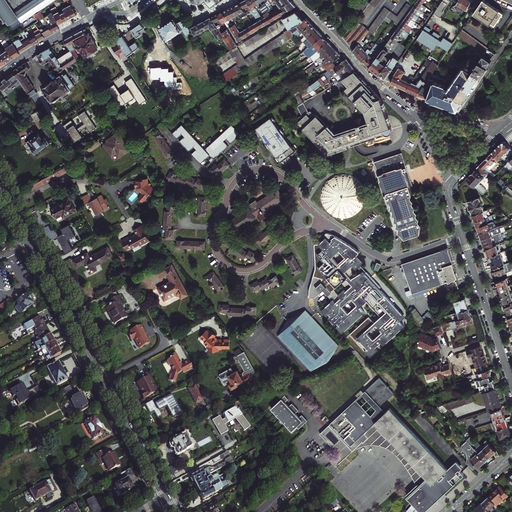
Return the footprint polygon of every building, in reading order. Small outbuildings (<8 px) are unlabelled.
[(0,0),(0,14),(4,20),(6,19),(8,23),(9,22),(13,28),(21,22),(14,12),(6,0),(0,0)] [(33,0),(14,12),(21,22),(53,0),(33,0)] [(247,8),(252,5),(248,0),(245,1),(242,3),(246,9),(247,9),(247,8)] [(257,4),(254,0),(248,0),(252,5),(255,9),(257,13),(256,13),(259,18),(257,19),(258,21),(264,17),(260,8),(257,4)] [(264,5),(262,3),(259,0),(254,0),(257,4),(260,8),(262,7),(264,5)] [(266,14),(272,11),(269,7),(277,1),(280,5),(282,8),(287,5),(293,2),(291,0),(269,0),(270,1),(264,5),(262,7),(266,14)] [(363,3),(360,0),(355,6),(358,9),(363,3)] [(371,0),(367,6),(365,9),(357,19),(362,24),(381,0),(371,0)] [(454,3),(455,0),(443,0),(435,13),(442,18),(452,2),(454,3)] [(460,0),(458,5),(453,7),(459,13),(460,11),(464,13),(466,9),(468,10),(471,2),(470,2),(471,1),(469,0),(468,0),(460,0)] [(484,0),(483,0),(475,13),(491,24),(495,27),(495,26),(499,21),(500,22),(504,17),(502,16),(504,14),(489,3),(484,0)] [(424,6),(423,5),(418,1),(415,6),(419,9),(421,10),(420,11),(422,13),(423,14),(425,11),(426,8),(424,6)] [(293,2),(287,5),(290,11),(291,11),(297,7),(295,4),(293,2)] [(246,9),(242,3),(239,5),(236,6),(244,20),(245,22),(247,26),(250,25),(244,13),(247,11),(246,9)] [(400,26),(403,21),(407,16),(411,11),(413,7),(407,3),(398,17),(385,8),(368,29),(369,30),(372,33),(374,34),(385,20),(387,18),(392,21),(400,26)] [(71,4),(70,4),(62,8),(63,11),(59,13),(57,10),(52,13),(58,23),(68,18),(76,14),(71,4)] [(290,11),(287,5),(282,8),(281,9),(285,15),(290,11)] [(244,20),(236,6),(233,8),(229,10),(235,18),(237,22),(240,20),(241,22),(244,20)] [(421,10),(419,9),(415,6),(413,7),(411,11),(417,15),(416,16),(419,18),(420,15),(422,13),(420,11),(421,10)] [(285,15),(281,9),(276,12),(275,11),(273,13),(274,14),(277,19),(281,17),(285,15)] [(230,21),(235,18),(229,10),(227,11),(225,12),(230,21)] [(58,24),(58,23),(52,13),(50,11),(42,16),(49,26),(52,32),(56,30),(59,27),(58,24)] [(277,19),(274,14),(273,13),(273,12),(272,11),(266,14),(267,16),(268,18),(269,17),(272,22),(275,21),(277,19)] [(285,19),(292,30),(300,27),(306,21),(303,18),(297,11),(285,19)] [(411,11),(407,16),(412,20),(413,20),(413,21),(415,23),(417,20),(419,18),(416,16),(417,15),(411,11)] [(230,21),(225,12),(223,13),(221,14),(226,22),(229,27),(233,25),(230,21)] [(225,23),(220,14),(216,16),(212,18),(215,23),(217,22),(219,21),(221,25),(225,23)] [(407,16),(403,21),(408,25),(412,28),(414,26),(416,23),(415,23),(413,21),(413,20),(412,20),(407,16)] [(192,28),(185,19),(178,23),(175,18),(170,22),(169,20),(168,21),(166,22),(167,24),(162,27),(165,31),(162,33),(166,39),(169,37),(170,38),(185,28),(189,34),(194,31),(192,28)] [(224,38),(218,27),(215,23),(212,18),(206,21),(198,25),(193,27),(197,34),(211,27),(217,36),(219,35),(221,38),(222,40),(224,38)] [(300,27),(292,30),(295,35),(297,32),(300,34),(297,36),(298,37),(289,45),(291,47),(300,39),(299,38),(304,33),(313,24),(311,21),(308,19),(306,21),(300,27)] [(362,24),(357,19),(345,35),(343,37),(346,41),(350,46),(354,41),(358,44),(362,40),(369,30),(368,29),(362,24)] [(412,28),(408,25),(403,21),(400,26),(409,33),(411,31),(413,28),(412,28)] [(252,39),(256,44),(283,28),(279,22),(252,39)] [(260,22),(255,25),(258,31),(260,30),(263,28),(260,22)] [(134,29),(139,37),(143,34),(140,31),(142,30),(142,31),(146,28),(143,23),(138,26),(134,29)] [(313,24),(304,33),(308,36),(304,40),(305,42),(319,30),(317,27),(313,24)] [(255,25),(249,28),(253,34),(255,32),(258,31),(255,25)] [(52,32),(49,26),(41,31),(44,37),(48,34),(52,32)] [(409,33),(400,26),(396,31),(401,35),(406,39),(408,36),(410,34),(409,33)] [(434,49),(438,45),(448,51),(453,44),(449,41),(446,39),(444,43),(443,42),(441,41),(443,37),(439,35),(436,33),(434,36),(432,35),(431,34),(433,31),(429,28),(426,26),(418,38),(434,49)] [(20,52),(13,44),(10,39),(0,27),(0,36),(4,41),(2,43),(4,46),(12,57),(16,54),(20,52)] [(38,40),(35,34),(30,37),(29,35),(28,34),(29,33),(25,28),(23,30),(32,43),(35,42),(38,40)] [(72,49),(79,60),(82,59),(76,49),(77,49),(74,44),(76,42),(78,46),(79,45),(82,49),(83,49),(87,55),(100,47),(88,28),(84,30),(72,36),(66,39),(72,49)] [(490,48),(464,29),(459,36),(472,45),(485,55),(490,48)] [(32,43),(23,30),(20,32),(25,38),(22,40),(20,38),(26,47),(29,45),(32,43)] [(41,38),(44,37),(41,31),(40,30),(38,31),(39,32),(35,34),(38,40),(41,38)] [(230,32),(229,30),(223,33),(227,38),(232,35),(230,32)] [(287,35),(261,51),(266,56),(296,36),(295,35),(292,30),(286,33),(287,35)] [(322,33),(319,30),(305,42),(301,46),(303,48),(307,44),(310,47),(311,46),(312,47),(315,44),(324,36),(322,33)] [(399,38),(401,35),(396,31),(392,38),(396,41),(399,38)] [(246,38),(242,32),(237,36),(240,42),(243,40),(246,38)] [(119,39),(118,40),(129,56),(142,47),(138,40),(135,42),(131,45),(125,35),(122,37),(119,39)] [(232,35),(227,38),(230,44),(235,40),(234,38),(232,35)] [(319,51),(330,41),(327,39),(324,36),(315,44),(318,48),(313,52),(311,48),(305,52),(309,58),(310,57),(319,51)] [(119,39),(118,37),(112,40),(114,43),(113,43),(123,58),(124,57),(126,60),(127,60),(128,62),(132,60),(130,57),(129,56),(118,40),(119,39)] [(26,47),(20,38),(16,40),(17,42),(13,44),(20,52),(23,49),(26,47)] [(380,53),(379,54),(370,67),(374,70),(380,75),(386,66),(381,62),(390,50),(391,51),(397,42),(396,41),(392,38),(381,51),(380,53)] [(252,39),(247,42),(250,47),(256,44),(252,39)] [(235,40),(230,44),(233,50),(239,47),(240,46),(240,45),(238,45),(237,43),(235,40)] [(355,53),(358,56),(367,44),(362,40),(358,44),(353,50),(353,51),(355,53)] [(314,63),(321,58),(334,47),(332,44),(330,41),(319,51),(310,57),(314,63)] [(353,50),(358,44),(354,41),(350,46),(353,50)] [(363,61),(374,47),(371,45),(371,46),(367,43),(367,44),(358,56),(360,58),(363,61)] [(433,86),(433,88),(428,99),(443,105),(448,107),(465,84),(465,82),(485,55),(472,45),(466,53),(471,57),(449,89),(446,88),(449,79),(432,74),(427,82),(433,86)] [(0,53),(6,61),(9,59),(12,57),(4,46),(1,49),(3,51),(0,53)] [(372,57),(376,51),(374,50),(376,47),(374,46),(374,47),(363,61),(365,63),(366,64),(372,57)] [(59,57),(52,47),(45,50),(44,51),(39,54),(41,57),(46,64),(53,60),(61,72),(67,69),(67,68),(59,57)] [(247,60),(239,47),(233,50),(237,55),(240,60),(243,65),(246,70),(266,56),(261,51),(247,60)] [(329,59),(338,51),(337,49),(334,47),(321,58),(324,62),(328,59),(329,59)] [(465,84),(448,107),(454,109),(458,110),(465,100),(469,94),(473,89),(476,84),(480,79),(484,73),(489,66),(497,53),(490,48),(485,55),(465,82),(465,84)] [(79,60),(72,49),(65,53),(72,65),(74,64),(79,60)] [(213,62),(216,67),(237,55),(233,50),(232,51),(213,62)] [(340,53),(338,51),(329,59),(328,59),(324,62),(325,63),(326,62),(334,69),(337,66),(335,64),(344,57),(340,53)] [(72,65),(65,53),(59,57),(67,68),(72,65)] [(374,59),(372,57),(366,64),(368,66),(370,67),(379,54),(378,53),(375,57),(376,57),(374,59)] [(394,56),(386,66),(380,75),(383,77),(386,80),(398,62),(399,60),(394,56)] [(344,71),(347,75),(355,70),(356,69),(352,64),(348,59),(337,66),(334,69),(331,71),(333,74),(335,78),(344,71)] [(418,81),(415,79),(407,90),(413,92),(418,95),(425,85),(427,82),(432,74),(437,67),(438,66),(428,59),(426,63),(428,65),(429,68),(425,74),(420,71),(417,75),(421,77),(418,81)] [(15,71),(29,92),(36,88),(27,74),(28,69),(32,67),(28,62),(27,63),(15,71)] [(246,70),(243,65),(223,77),(227,82),(246,70)] [(169,67),(152,67),(152,79),(161,79),(161,80),(166,80),(166,85),(172,85),(172,89),(182,89),(182,82),(177,82),(177,77),(174,77),(174,70),(169,70),(169,67)] [(415,79),(411,76),(407,82),(401,79),(405,72),(399,68),(395,74),(391,83),(400,87),(407,90),(415,79)] [(308,108),(304,110),(326,149),(332,156),(340,153),(339,151),(353,146),(351,141),(355,139),(385,128),(386,130),(387,132),(389,133),(391,134),(392,133),(393,133),(394,132),(395,131),(396,129),(395,128),(389,111),(383,96),(380,94),(372,87),(368,83),(358,73),(356,71),(355,70),(347,75),(341,79),(344,82),(348,85),(345,88),(366,109),(370,121),(351,128),(338,133),(319,114),(317,116),(311,111),(310,111),(308,108)] [(146,93),(131,71),(124,76),(128,82),(120,87),(113,77),(107,82),(119,101),(134,91),(139,98),(146,93)] [(16,79),(11,73),(6,78),(0,82),(0,85),(4,89),(16,79)] [(72,88),(77,85),(70,73),(67,75),(66,73),(45,86),(53,100),(54,99),(54,100),(57,100),(59,98),(60,100),(62,100),(73,94),(73,92),(72,89),(72,88)] [(323,77),(307,88),(310,93),(323,84),(324,86),(330,82),(327,76),(324,78),(323,77)] [(428,99),(433,88),(431,87),(431,88),(425,85),(418,95),(420,96),(424,97),(428,99)] [(299,93),(296,96),(300,104),(304,102),(299,93)] [(40,115),(43,113),(43,112),(40,109),(32,113),(36,121),(41,118),(40,115)] [(326,149),(304,110),(303,111),(305,114),(301,116),(302,119),(302,120),(308,126),(306,127),(322,143),(321,144),(326,149)] [(72,120),(65,125),(74,140),(76,142),(83,137),(80,132),(86,127),(90,132),(96,128),(85,111),(79,116),(84,124),(78,129),(72,120)] [(273,145),(287,165),(296,159),(292,154),(294,153),(295,154),(300,150),(297,145),(296,146),(287,133),(288,132),(284,126),(283,127),(278,121),(280,120),(276,115),(275,116),(274,115),(259,126),(261,127),(259,128),(263,133),(264,132),(270,140),(268,141),(270,143),(272,146),(273,145)] [(186,116),(175,125),(177,127),(179,130),(185,125),(187,128),(185,130),(182,133),(190,143),(193,141),(196,139),(198,142),(195,144),(193,146),(199,154),(201,156),(211,149),(215,153),(217,152),(222,147),(230,141),(228,138),(226,135),(229,133),(231,135),(233,138),(237,135),(244,130),(235,120),(207,142),(186,116)] [(65,125),(63,126),(73,140),(74,140),(65,125)] [(150,129),(164,153),(171,149),(168,145),(164,138),(159,130),(156,125),(150,129)] [(40,132),(32,139),(28,141),(29,142),(28,143),(30,146),(32,145),(32,147),(33,147),(34,147),(37,152),(51,142),(46,135),(44,134),(42,134),(40,132)] [(108,149),(113,155),(117,153),(119,157),(131,149),(120,132),(108,140),(109,141),(105,144),(108,149)] [(505,152),(511,158),(511,157),(511,149),(504,142),(500,142),(499,143),(498,145),(502,149),(502,148),(506,151),(505,152)] [(495,157),(498,160),(502,156),(504,158),(507,155),(509,157),(510,159),(511,158),(505,152),(506,151),(502,148),(502,149),(498,145),(496,146),(492,151),(490,153),(495,157)] [(75,161),(70,154),(66,148),(63,150),(72,163),(75,161)] [(383,190),(412,181),(402,152),(376,161),(384,185),(382,186),(383,190)] [(488,173),(490,174),(492,172),(489,170),(488,168),(494,161),(495,161),(492,159),(495,157),(490,153),(485,158),(479,164),(488,173)] [(511,157),(511,158),(510,159),(508,162),(501,169),(502,170),(505,167),(505,168),(507,166),(510,169),(510,168),(511,166),(511,157)] [(219,166),(217,164),(210,170),(215,176),(219,172),(222,170),(224,171),(228,167),(231,165),(226,159),(219,166)] [(496,163),(494,161),(488,168),(489,170),(496,163)] [(477,184),(484,177),(488,173),(479,164),(473,171),(466,178),(482,193),(485,189),(480,185),(478,185),(477,184)] [(68,170),(66,166),(41,180),(43,184),(68,170)] [(171,171),(168,178),(176,182),(177,180),(186,184),(186,183),(195,186),(196,185),(204,189),(207,182),(203,180),(199,178),(198,179),(194,178),(190,176),(189,177),(185,175),(180,173),(180,174),(176,173),(171,171)] [(365,201),(366,198),(366,196),(365,192),(365,190),(364,187),(362,184),(359,180),(358,179),(354,176),(350,174),(345,173),(343,173),(339,174),(334,175),(330,177),(327,180),(324,183),(322,187),(321,189),(321,191),(320,194),(320,196),(320,200),(322,205),(324,208),(327,212),(330,215),(334,217),(336,218),(338,218),(343,219),(345,219),(347,218),(351,217),(354,216),(357,214),(360,211),(363,207),(364,205),(365,203),(365,201)] [(141,180),(136,180),(136,183),(136,188),(138,188),(143,192),(139,198),(144,202),(155,189),(150,185),(149,186),(147,184),(148,183),(148,179),(141,179),(141,180)] [(41,180),(23,189),(26,193),(43,184),(41,180)] [(412,181),(383,190),(384,192),(383,192),(390,214),(415,199),(411,196),(412,193),(409,183),(413,182),(412,181)] [(269,209),(286,198),(279,189),(259,202),(258,200),(255,202),(252,204),(253,206),(249,209),(231,221),(238,231),(259,217),(261,221),(272,213),(269,209)] [(108,206),(107,204),(109,203),(107,198),(105,199),(102,194),(96,198),(93,191),(88,194),(83,197),(86,203),(87,202),(90,207),(93,206),(97,214),(104,210),(105,211),(108,209),(108,206)] [(63,214),(64,216),(76,210),(69,197),(51,206),(54,211),(57,217),(63,214)] [(209,198),(201,197),(199,215),(207,216),(207,212),(208,204),(209,198)] [(469,205),(472,214),(484,210),(479,197),(468,201),(469,205)] [(415,199),(390,214),(392,215),(398,220),(402,233),(405,239),(421,233),(421,226),(422,223),(419,219),(420,217),(417,214),(418,211),(416,207),(416,205),(414,201),(415,199)] [(177,202),(169,201),(168,210),(166,210),(164,228),(166,228),(165,237),(173,238),(173,234),(174,229),(171,228),(172,224),(173,214),(173,211),(176,211),(176,206),(177,202)] [(473,217),(474,221),(490,215),(489,212),(488,212),(487,209),(484,210),(472,214),(473,217)] [(476,224),(476,227),(493,221),(494,221),(494,219),(493,220),(491,215),(490,215),(474,221),(476,224)] [(493,221),(476,227),(478,230),(479,233),(492,228),(491,225),(494,224),(493,221)] [(76,235),(70,224),(62,228),(64,233),(58,236),(59,238),(67,252),(74,249),(68,239),(76,235)] [(149,240),(141,224),(133,228),(136,233),(133,234),(131,235),(130,234),(120,239),(125,247),(130,244),(132,247),(139,243),(140,244),(149,240)] [(498,233),(506,231),(504,224),(496,227),(496,229),(495,230),(496,234),(498,233)] [(277,233),(272,227),(269,231),(262,237),(258,240),(263,245),(277,233)] [(496,227),(492,228),(479,233),(480,236),(481,239),(496,234),(495,230),(496,229),(496,227)] [(500,239),(498,233),(496,234),(481,239),(482,243),(484,249),(496,244),(494,241),(500,239)] [(352,333),(373,355),(380,348),(378,345),(381,342),(383,345),(404,326),(400,321),(405,317),(381,290),(378,293),(376,291),(381,287),(367,272),(363,275),(361,273),(356,276),(355,274),(353,272),(364,262),(357,255),(359,252),(349,243),(342,239),(336,236),(332,235),(330,234),(329,234),(327,234),(326,234),(325,238),(319,244),(314,244),(315,261),(315,266),(315,270),(314,275),(309,288),(309,290),(311,297),(317,296),(329,286),(334,291),(330,294),(333,298),(335,295),(337,298),(336,299),(335,298),(324,309),(344,331),(367,311),(362,306),(369,300),(383,315),(376,321),(371,316),(352,333)] [(228,237),(224,243),(232,248),(230,250),(246,259),(248,257),(256,262),(260,255),(256,253),(251,250),(250,252),(246,250),(238,245),(235,243),(235,242),(232,240),(228,237)] [(186,241),(179,240),(179,247),(206,249),(207,242),(201,242),(193,241),(186,241)] [(497,249),(496,244),(484,249),(485,252),(487,257),(500,252),(498,248),(497,249)] [(95,265),(113,256),(110,250),(111,250),(110,247),(109,247),(108,246),(90,256),(88,252),(73,259),(75,263),(77,267),(85,262),(90,273),(97,270),(95,265)] [(447,250),(447,249),(439,251),(440,252),(402,265),(412,294),(447,282),(446,280),(455,277),(454,274),(449,260),(446,251),(447,250)] [(490,261),(492,268),(507,263),(503,251),(500,252),(487,257),(488,260),(488,261),(490,261)] [(298,261),(295,255),(289,259),(299,275),(305,271),(302,267),(298,261)] [(511,274),(511,260),(507,263),(492,268),(493,269),(492,271),(493,271),(493,272),(492,273),(493,274),(493,276),(498,275),(499,275),(502,274),(503,273),(509,271),(510,275),(511,274)] [(161,292),(165,299),(172,295),(176,293),(177,293),(181,294),(182,297),(189,293),(173,264),(165,268),(171,279),(158,287),(161,292)] [(217,275),(215,271),(209,276),(220,291),(226,286),(223,283),(217,275)] [(251,285),(255,292),(264,287),(265,290),(273,285),(274,288),(282,283),(279,276),(275,278),(271,281),(270,279),(265,281),(261,283),(260,281),(256,283),(251,285)] [(496,285),(497,289),(508,285),(505,278),(495,281),(496,285)] [(499,293),(500,296),(510,293),(508,285),(497,289),(499,293)] [(511,297),(510,293),(500,296),(501,300),(502,303),(511,299),(511,297)] [(27,297),(26,295),(16,303),(18,305),(16,307),(20,311),(17,313),(19,316),(26,310),(27,308),(32,304),(30,301),(31,299),(30,298),(29,297),(27,297)] [(114,323),(126,317),(123,312),(121,309),(120,310),(119,308),(121,307),(119,304),(121,304),(117,295),(110,299),(113,303),(109,305),(109,304),(107,305),(108,305),(106,306),(109,313),(110,312),(111,315),(112,317),(112,318),(114,323)] [(466,303),(464,297),(458,299),(455,300),(454,301),(458,311),(468,307),(466,303)] [(6,300),(0,305),(0,314),(11,307),(6,300)] [(508,315),(508,317),(511,315),(511,300),(503,304),(504,310),(505,311),(506,311),(507,315),(508,315)] [(225,304),(220,303),(219,311),(229,312),(229,314),(247,316),(247,314),(256,314),(257,307),(252,306),(248,306),(248,308),(244,308),(236,307),(230,307),(230,304),(225,304)] [(468,307),(458,311),(455,312),(457,319),(470,315),(469,312),(468,307)] [(409,313),(420,328),(426,323),(415,308),(409,313)] [(289,319),(279,335),(310,370),(327,362),(337,347),(306,311),(289,319)] [(457,319),(441,324),(443,331),(473,321),(472,318),(471,315),(470,315),(457,319)] [(39,318),(22,327),(27,336),(34,332),(44,327),(41,322),(39,318)] [(19,327),(18,324),(8,330),(9,333),(19,327)] [(443,331),(441,324),(435,326),(432,327),(435,335),(444,333),(443,331)] [(144,330),(141,325),(130,331),(131,333),(127,334),(130,340),(134,338),(135,340),(139,348),(149,343),(145,335),(143,331),(144,330)] [(47,332),(44,327),(34,332),(37,338),(35,339),(37,343),(49,336),(47,332)] [(205,343),(210,348),(210,351),(211,351),(212,352),(215,352),(216,351),(220,351),(220,349),(224,349),(231,349),(231,340),(220,340),(220,341),(219,341),(217,339),(215,338),(218,335),(213,331),(211,333),(208,331),(204,334),(201,337),(206,342),(205,343)] [(433,351),(440,349),(441,348),(441,346),(438,337),(433,339),(430,338),(430,337),(422,332),(419,338),(420,338),(418,343),(433,351)] [(51,340),(49,336),(37,343),(34,345),(37,352),(40,350),(53,343),(51,340)] [(55,346),(53,343),(40,350),(43,356),(56,349),(55,346)] [(480,345),(465,350),(466,353),(465,356),(469,357),(470,357),(472,356),(475,366),(473,367),(472,369),(473,374),(488,369),(486,363),(487,362),(485,357),(484,352),(482,352),(480,345)] [(58,352),(56,349),(43,356),(46,362),(59,355),(58,352)] [(243,374),(241,375),(237,369),(231,372),(229,367),(218,373),(223,382),(229,378),(231,382),(229,383),(232,388),(235,386),(239,384),(240,385),(253,378),(249,371),(254,368),(244,351),(242,352),(236,355),(245,371),(243,372),(243,374)] [(177,378),(178,375),(181,373),(184,374),(192,370),(188,362),(181,366),(180,363),(175,354),(172,355),(170,356),(171,358),(167,360),(166,363),(168,366),(171,367),(173,372),(172,376),(177,378)] [(450,374),(447,364),(443,365),(439,366),(438,363),(423,368),(425,374),(423,374),(425,380),(430,379),(430,378),(435,376),(436,379),(442,378),(441,374),(445,374),(445,375),(450,374)] [(62,373),(57,364),(46,370),(55,387),(66,381),(62,373)] [(475,378),(475,380),(488,375),(490,375),(490,373),(488,369),(473,374),(471,374),(472,378),(473,378),(475,378)] [(488,375),(475,380),(479,392),(481,391),(494,387),(493,383),(493,381),(490,382),(489,380),(488,375)] [(143,379),(136,382),(140,389),(141,392),(139,393),(143,399),(156,392),(147,376),(143,378),(143,379)] [(379,377),(364,391),(379,406),(394,392),(379,377)] [(23,383),(9,391),(13,397),(15,396),(17,399),(16,400),(18,405),(37,395),(33,389),(27,392),(25,389),(26,388),(23,383)] [(202,400),(194,385),(187,388),(195,404),(198,402),(202,400)] [(59,399),(69,393),(72,392),(69,387),(57,394),(58,397),(59,399)] [(498,398),(494,387),(481,391),(488,411),(491,410),(501,406),(498,398)] [(373,423),(384,412),(379,406),(364,391),(325,427),(346,448),(373,423)] [(72,401),(68,403),(73,412),(75,411),(77,415),(87,409),(86,407),(87,406),(84,400),(81,394),(75,397),(72,399),(71,400),(72,401)] [(152,400),(145,404),(148,411),(149,413),(153,411),(157,417),(161,415),(158,411),(166,407),(172,418),(180,414),(170,396),(154,405),(152,400)] [(471,396),(444,403),(446,409),(473,403),(471,396)] [(271,409),(291,431),(302,421),(281,399),(271,409)] [(501,406),(491,410),(495,421),(505,418),(504,415),(502,409),(501,406)] [(219,416),(212,420),(220,435),(224,433),(228,431),(224,424),(234,418),(244,431),(250,427),(235,408),(223,415),(225,419),(222,421),(219,416)] [(389,408),(384,412),(373,423),(391,442),(389,444),(409,464),(411,462),(429,481),(445,467),(389,408)] [(95,422),(93,418),(84,423),(93,440),(102,434),(100,431),(101,430),(98,425),(96,421),(95,422)] [(325,427),(318,418),(301,433),(331,466),(348,451),(346,448),(325,427)] [(474,428),(471,418),(465,420),(468,430),(474,428)] [(505,418),(495,421),(492,422),(494,429),(497,428),(507,425),(506,421),(505,418)] [(507,425),(497,428),(500,437),(510,434),(509,429),(507,425)] [(180,435),(179,434),(174,436),(172,438),(173,439),(169,442),(169,443),(168,444),(169,444),(168,446),(169,448),(170,448),(172,450),(174,455),(176,455),(176,456),(185,451),(185,449),(191,446),(192,444),(188,438),(188,437),(185,432),(180,435)] [(477,452),(466,441),(462,445),(462,447),(463,448),(465,451),(466,452),(466,454),(467,458),(467,461),(466,463),(473,470),(477,466),(470,459),(477,452)] [(496,450),(488,442),(486,444),(483,447),(490,455),(493,453),(496,450)] [(490,455),(483,447),(477,453),(485,461),(487,458),(490,455)] [(103,450),(96,454),(99,459),(101,458),(108,471),(120,465),(116,459),(112,452),(106,455),(103,450)] [(218,457),(212,460),(214,463),(225,458),(227,461),(213,468),(215,471),(235,459),(231,450),(218,457)] [(477,453),(477,452),(470,459),(477,466),(477,468),(479,466),(485,461),(477,453)] [(418,509),(421,511),(424,511),(463,474),(451,461),(445,467),(429,481),(413,498),(422,506),(418,509)] [(133,472),(132,468),(120,475),(123,479),(128,477),(128,478),(133,475),(132,473),(133,472)] [(194,482),(211,472),(212,472),(210,468),(208,468),(190,477),(191,479),(193,482),(194,482)] [(196,486),(197,488),(219,476),(218,474),(217,475),(215,473),(213,475),(211,472),(194,482),(195,484),(196,486)] [(219,476),(197,488),(199,490),(200,492),(201,494),(215,486),(214,483),(216,482),(218,479),(226,474),(225,473),(219,476)] [(49,480),(28,491),(34,502),(40,499),(50,493),(49,492),(54,489),(49,480)] [(117,486),(115,487),(118,493),(121,497),(126,494),(125,493),(132,489),(130,484),(127,480),(121,483),(120,482),(116,484),(117,486)] [(215,486),(201,494),(200,495),(201,495),(201,497),(203,500),(222,489),(223,487),(225,486),(222,482),(215,486)] [(494,490),(490,493),(497,500),(498,501),(509,491),(501,482),(494,490)] [(485,498),(484,499),(491,506),(497,500),(490,493),(487,496),(485,498)] [(100,511),(93,498),(85,502),(88,507),(84,509),(85,511),(100,511)] [(336,499),(330,505),(334,509),(339,503),(336,499)] [(491,506),(484,499),(478,504),(474,508),(478,511),(487,511),(492,508),(491,506)]
